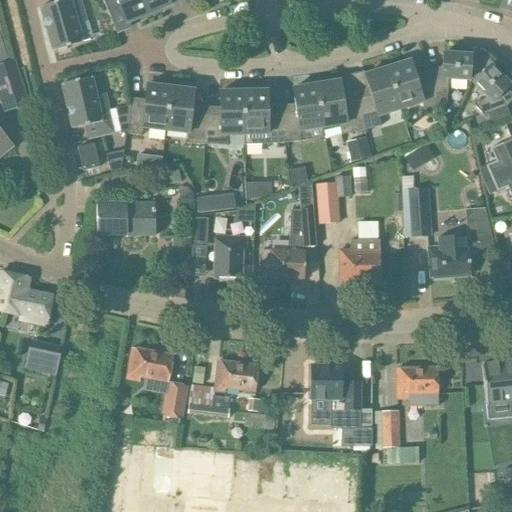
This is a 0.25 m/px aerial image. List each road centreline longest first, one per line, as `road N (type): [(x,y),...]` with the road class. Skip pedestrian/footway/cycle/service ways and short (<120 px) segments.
road 1 (residential): [(511,313),(333,331),(66,282)]
road 2 (residential): [(66,282),(77,212),(24,0)]
road 3 (residential): [(276,7),(235,13),(149,45),(172,63),(282,67)]
road 4 (residential): [(282,67),(397,45),(449,18)]
road 5 (residential): [(449,18),(377,5),(276,7)]
